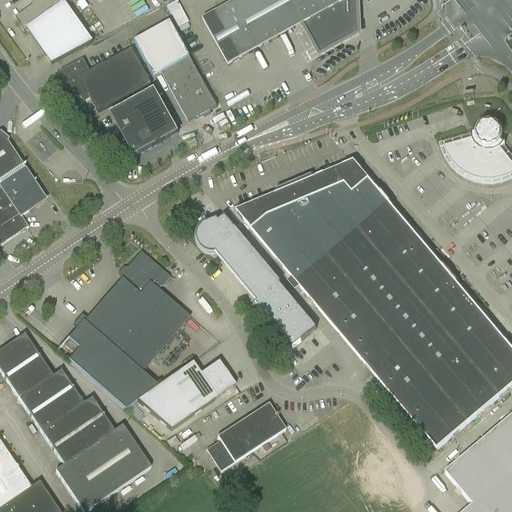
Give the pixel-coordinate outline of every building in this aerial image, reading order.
[(93,44),(61,0),(45,0),(18,19),(52,66),(93,44)] [(236,0),(203,18),(228,66),(303,25),(320,55),(358,34),(357,14),(360,14),(359,6),(357,6),(356,0),(236,0)] [(178,29),(189,23),(177,2),(167,8),(178,29)] [(161,74),(188,124),(217,108),(170,23),(134,43),(154,79),(161,74)] [(132,50),(106,64),(125,100),(151,86),(132,50)] [(125,100),(106,64),(90,72),(83,60),(60,73),(62,76),(67,86),(69,85),(74,93),(76,98),(79,96),(84,104),(91,100),(98,115),(125,100)] [(178,134),(155,92),(111,116),(131,153),(130,153),(134,159),(136,158),(136,157),(178,134)] [(470,180),(474,181),(483,183),(492,183),(501,182),(509,178),(511,176),(511,166),(500,151),(504,146),(499,143),(500,142),(500,141),(501,140),(501,139),(501,138),(501,136),(500,134),(498,130),(494,127),(490,125),(485,126),(481,128),(477,132),(476,136),(470,135),(470,137),(470,138),(470,140),(471,142),(444,150),(444,151),(445,152),(446,156),(448,159),(448,160),(450,163),(451,165),(453,167),(455,169),(457,171),(459,173),(461,174),(463,176),(465,177),(468,179),(470,180)] [(1,135),(0,134),(0,246),(28,228),(20,217),(44,201),(22,168),(25,166),(23,167),(7,144),(9,142),(1,135)] [(511,351),(448,275),(353,164),(312,181),(311,178),(305,180),(293,185),(276,192),(277,196),(236,213),(267,250),(278,263),(345,342),(364,364),(389,395),(387,396),(378,385),(372,390),(391,412),(421,448),(429,441),(437,451),(511,387),(511,351)] [(217,220),(208,224),(206,225),(204,226),(202,228),(200,229),(199,231),(198,233),(197,236),(197,238),(197,240),(197,243),(198,245),(199,247),(200,249),(202,251),(204,252),(206,253),(208,254),(210,255),(213,255),(215,254),(224,265),(256,304),(255,305),(257,307),(259,310),(286,342),(293,350),(316,330),(279,286),(281,285),(224,217),(224,218),(221,220),(219,223),(217,220)] [(82,317),(73,327),(77,330),(150,394),(158,388),(142,373),(189,319),(155,289),(162,288),(169,279),(141,254),(127,270),(123,269),(119,275),(119,278),(121,280),(97,308),(86,321),(82,317)] [(125,411),(150,394),(77,330),(68,340),(79,350),(68,362),(125,411)] [(24,337),(0,353),(0,374),(63,468),(55,474),(81,511),(89,511),(151,470),(122,428),(114,434),(91,401),(83,406),(60,373),(52,379),(24,337)] [(78,350),(69,342),(64,347),(73,355),(78,350)] [(192,365),(137,403),(171,433),(235,388),(218,364),(200,376),(192,365)] [(268,406),(217,439),(220,443),(206,453),(220,474),(234,465),(285,432),(268,406)] [(295,464),(332,511),(389,511),(385,507),(390,503),(390,475),(403,464),(403,461),(393,447),(376,460),(350,427),(348,429),(348,456),(337,456),(337,447),(333,441),(335,439),(335,433),(339,429),(339,427),(345,423),(339,415),(295,449),(295,464)] [(466,511),(511,511),(511,417),(445,475),(472,507),(466,511)] [(174,437),(166,442),(171,449),(179,444),(174,437)] [(261,448),(265,454),(271,450),(267,444),(261,448)] [(57,511),(39,485),(31,491),(24,481),(0,445),(0,511),(57,511)]
